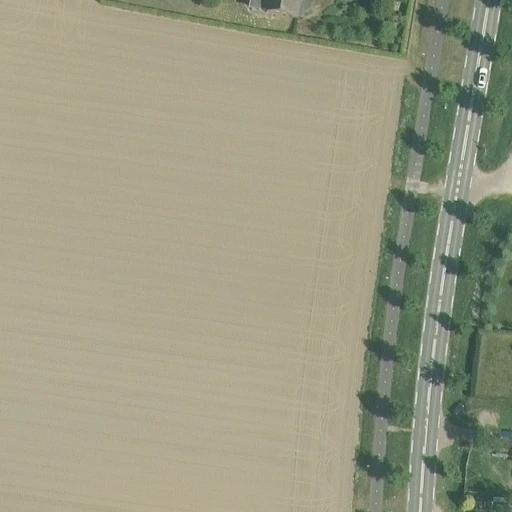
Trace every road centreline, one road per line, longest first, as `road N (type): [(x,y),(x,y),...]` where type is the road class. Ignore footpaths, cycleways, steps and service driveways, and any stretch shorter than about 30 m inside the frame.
road 1 (secondary): [(420,511),(457,191)]
road 2 (secondary): [(457,191),(488,0)]
